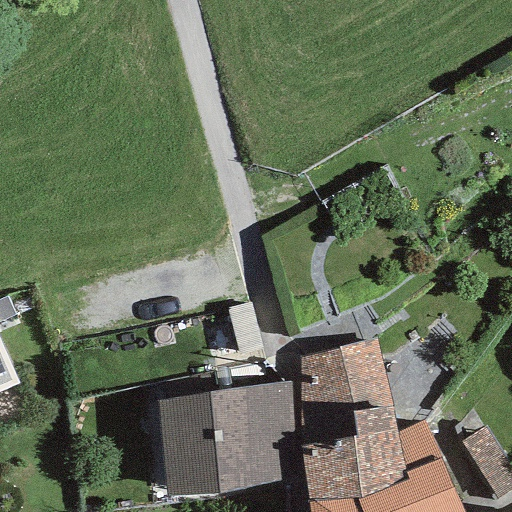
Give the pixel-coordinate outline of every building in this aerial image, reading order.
[(0,300),(0,322),(15,316),(6,297),(0,300)] [(395,434),(375,339),(340,347),(341,350),(299,358),(299,446),(308,502),(358,502),(406,480),(395,434)] [(0,391),(19,384),(0,340),(0,391)] [(290,381),(155,401),(165,497),(293,479),(290,381)] [(463,511),(423,422),(395,434),(406,480),(358,502),(308,502),(309,511),(463,511)] [(511,491),(511,464),(486,427),(459,444),(498,501),(511,491)]
